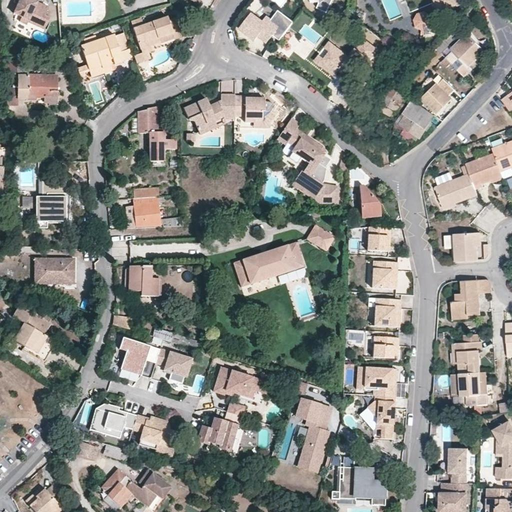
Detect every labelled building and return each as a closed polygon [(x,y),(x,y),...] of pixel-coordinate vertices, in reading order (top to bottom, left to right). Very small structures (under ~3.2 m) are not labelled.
[(31,0),(15,0),(19,1),(17,4),(13,14),(16,15),(22,18),(23,16),(29,18),(27,22),(44,30),(49,19),(48,18),(44,16),(48,8),(47,7),(31,0)] [(319,0),(320,4),(329,9),(332,0),(319,0)] [(433,0),(439,13),(458,5),(455,0),(433,0)] [(329,9),(320,4),(318,8),(327,13),(329,9)] [(257,37),(259,34),(264,38),(268,33),(272,36),(279,41),(294,21),(279,9),(270,20),(266,17),(262,21),(251,13),(239,28),(255,40),(257,37)] [(437,23),(432,22),(431,16),(424,12),(417,14),(413,20),(415,27),(422,31),(421,34),(431,32),(436,33),(440,27),(437,23)] [(29,18),(23,16),(22,18),(20,22),(26,25),(27,22),(29,18)] [(160,43),(158,38),(172,33),(174,38),(174,40),(183,38),(177,18),(169,21),(167,18),(133,29),(140,50),(160,43)] [(469,31),(466,34),(477,44),(479,42),(469,31)] [(132,58),(125,38),(121,39),(119,33),(114,35),(122,61),(132,58)] [(158,38),(160,43),(174,38),(172,33),(158,38)] [(257,37),(266,43),(272,36),(268,33),(264,38),(259,34),(257,37)] [(451,50),(453,52),(446,58),(464,77),(471,69),(469,67),(484,52),(477,44),(466,34),(451,50)] [(122,61),(114,35),(98,41),(96,35),(84,39),(86,44),(81,46),(88,69),(100,66),(102,68),(111,65),(109,59),(113,58),(115,64),(122,61)] [(362,69),(375,50),(361,40),(354,50),(353,49),(346,58),(331,47),(321,62),(337,73),(339,70),(349,77),(348,78),(355,83),(348,93),(356,99),(366,84),(351,74),(357,65),(362,69)] [(443,41),(439,46),(444,51),(448,45),(443,41)] [(331,47),(326,44),(312,64),(333,79),(337,73),(321,62),(331,47)] [(17,75),(19,75),(18,62),(6,63),(7,75),(17,75)] [(102,68),(100,66),(88,69),(90,76),(112,69),(111,65),(102,68)] [(349,77),(339,70),(337,73),(347,80),(349,77)] [(17,99),(18,76),(17,75),(7,75),(5,75),(7,105),(17,105),(17,99)] [(17,99),(35,100),(36,98),(44,98),(45,96),(51,96),(52,92),(57,93),(58,77),(18,76),(17,99)] [(355,83),(348,78),(347,80),(341,88),(348,93),(355,83)] [(454,91),(443,80),(437,86),(436,84),(422,98),(437,113),(451,100),(448,97),(454,91)] [(381,103),(396,112),(405,97),(390,88),(381,103)] [(52,92),(51,96),(45,96),(44,98),(45,103),(57,103),(57,93),(52,92)] [(219,100),(219,105),(211,108),(210,104),(207,99),(193,105),(185,108),(190,120),(195,122),(201,134),(202,134),(210,130),(208,124),(215,121),(224,118),(235,118),(235,117),(235,96),(235,94),(221,95),(221,100),(219,100)] [(511,96),(510,98),(508,95),(501,100),(504,104),(510,111),(511,109),(511,96)] [(259,105),(255,105),(255,98),(245,98),(245,96),(235,96),(235,117),(244,117),(245,123),(255,123),(256,121),(259,121),(265,121),(271,124),(279,112),(272,107),(273,105),(268,102),(263,101),(261,101),(259,103),(259,105)] [(412,100),(395,123),(419,138),(434,116),(412,100)] [(392,118),(396,112),(381,103),(377,109),(392,118)] [(138,134),(150,134),(151,161),(163,162),(163,150),(175,150),(175,140),(163,140),(163,123),(157,124),(157,108),(146,109),(145,111),(138,112),(138,134)] [(299,125),(291,120),(278,140),(286,145),(288,143),(295,147),(288,158),(296,162),(299,157),(308,162),(302,171),(300,170),(292,182),(314,196),(313,199),(315,201),(337,201),(337,185),(322,185),(309,176),(324,153),(322,147),(315,142),(309,142),(303,139),(299,132),(296,130),(299,125)] [(208,124),(210,130),(217,127),(215,121),(208,124)] [(255,123),(255,129),(268,129),(271,124),(265,121),(259,121),(256,121),(255,123)] [(501,170),(510,167),(511,165),(511,140),(493,148),(494,153),(501,170)] [(11,152),(2,151),(2,148),(0,147),(0,196),(2,172),(0,171),(1,162),(10,162),(11,152)] [(494,153),(466,163),(470,173),(475,188),(482,185),(482,182),(491,178),(502,174),(501,170),(494,153)] [(349,169),(350,160),(341,158),(339,170),(349,173),(349,169)] [(454,179),(451,172),(437,177),(439,184),(454,179)] [(442,204),(454,200),(454,202),(477,193),(475,188),(470,173),(454,179),(439,184),(435,186),(442,204)] [(65,190),(65,178),(42,177),(41,196),(35,196),(35,221),(46,221),(46,219),(65,219),(65,209),(65,190)] [(292,182),(290,185),(313,199),(314,196),(292,182)] [(380,216),(379,206),(363,186),(359,186),(361,213),(361,218),(380,216)] [(133,190),(133,199),(158,198),(157,189),(133,190)] [(126,208),(127,229),(161,227),(160,206),(159,198),(158,198),(133,199),(134,207),(126,208)] [(163,220),(163,227),(184,227),(184,219),(163,220)] [(328,250),(335,237),(316,225),(309,239),(328,250)] [(389,246),(390,228),(371,226),(368,227),(367,250),(387,251),(387,245),(389,246)] [(478,259),(478,246),(474,246),(474,232),(454,233),(456,260),(478,259)] [(232,265),(240,287),(304,266),(296,243),(268,253),(269,256),(264,258),(263,254),(244,261),(232,265)] [(43,284),(44,281),(72,282),(73,260),(60,260),(60,263),(54,262),(53,259),(35,258),(33,284),(43,284)] [(397,278),(398,262),(388,262),(375,261),(375,276),(377,276),(376,288),(394,289),(394,278),(397,278)] [(125,288),(129,288),(140,288),(140,292),(140,296),(149,297),(157,298),(157,279),(150,279),(150,266),(130,266),(130,270),(126,269),(125,288)] [(479,301),(475,301),(475,297),(479,297),(479,291),(491,291),(491,287),(491,284),(488,281),(485,279),(460,281),(461,292),(455,292),(455,301),(452,301),(453,315),(473,314),(479,314),(479,301)] [(400,316),(401,300),(395,300),(376,298),(375,315),(377,315),(376,326),(397,327),(398,316),(400,316)] [(31,314),(16,305),(10,316),(23,324),(25,324),(31,314)] [(55,342),(42,334),(31,328),(36,317),(47,323),(51,316),(39,309),(35,316),(31,314),(25,324),(23,324),(13,341),(23,347),(22,349),(44,361),(55,342)] [(133,331),(135,323),(114,316),(112,325),(133,331)] [(47,323),(36,317),(31,328),(42,334),(48,325),(47,323)] [(170,342),(173,334),(156,328),(153,337),(170,342)] [(186,346),(188,338),(173,334),(170,342),(186,346)] [(398,353),(399,338),(374,336),(373,357),(393,358),(394,352),(398,353)] [(156,363),(160,350),(123,337),(120,348),(127,350),(126,351),(121,368),(142,374),(146,360),(156,363)] [(200,351),(200,342),(188,338),(186,346),(200,351)] [(455,351),(458,351),(458,362),(459,373),(477,372),(479,372),(478,350),(481,350),(480,341),(455,343),(455,351)] [(22,349),(20,352),(42,364),(44,361),(22,349)] [(186,378),(192,360),(160,350),(156,363),(165,366),(165,368),(167,369),(167,371),(172,373),(170,380),(183,384),(185,377),(186,378)] [(368,391),(369,367),(362,367),(360,391),(368,391)] [(392,383),(393,369),(369,367),(368,391),(378,392),(378,398),(395,399),(396,383),(392,383)] [(258,392),(261,381),(220,368),(213,392),(224,395),(225,394),(226,389),(234,391),(233,393),(246,398),(247,394),(254,390),(258,392)] [(459,373),(460,395),(467,394),(467,405),(486,403),(486,393),(479,393),(477,372),(459,373)] [(486,393),(485,372),(479,372),(477,372),(479,393),(486,393)] [(307,384),(295,380),(291,391),(303,395),(307,384)] [(265,394),(268,383),(261,381),(258,392),(265,394)] [(251,399),(254,390),(247,394),(246,398),(251,399)] [(395,399),(378,398),(378,403),(368,406),(378,415),(377,425),(384,426),(385,434),(394,434),(395,399)] [(327,418),(330,407),(301,399),(296,417),(308,421),(306,425),(311,427),(301,460),(319,465),(329,431),(321,429),(325,417),(327,418)] [(132,430),(137,415),(127,412),(126,415),(118,413),(119,410),(119,407),(105,403),(95,408),(90,425),(97,427),(96,432),(129,442),(132,430)] [(242,417),(244,407),(230,403),(227,412),(242,417)] [(329,431),(335,408),(330,407),(327,418),(325,417),(321,429),(329,431)] [(178,433),(168,430),(168,422),(150,417),(149,419),(149,422),(146,421),(147,418),(137,415),(132,430),(142,433),(138,445),(155,450),(157,444),(173,449),(178,433)] [(214,419),(211,429),(202,427),(198,441),(208,444),(209,442),(221,445),(220,448),(229,450),(236,426),(214,419)] [(501,445),(503,444),(502,457),(503,468),(495,468),(495,477),(511,478),(511,427),(508,420),(493,429),(497,438),(501,445)] [(73,440),(68,451),(83,456),(94,460),(98,449),(73,440)] [(171,457),(173,449),(157,444),(155,450),(154,452),(171,457)] [(53,448),(55,455),(58,461),(66,456),(55,445),(53,448)] [(125,457),(127,452),(106,446),(103,455),(107,456),(115,458),(124,462),(125,457)] [(468,448),(450,448),(449,473),(452,473),(452,483),(467,483),(468,448)] [(127,452),(125,457),(141,462),(142,456),(127,452)] [(379,461),(356,459),(356,461),(363,461),(377,463),(376,470),(379,470),(379,461)] [(317,473),(319,465),(301,460),(299,468),(317,473)] [(384,494),(385,483),(375,482),(376,471),(379,470),(376,470),(377,463),(363,461),(362,469),(362,474),(358,473),(358,469),(339,468),(339,474),(341,475),(344,475),(343,480),(340,480),(339,492),(339,498),(334,498),(335,492),(332,492),(332,499),(355,500),(355,502),(356,502),(356,500),(357,497),(372,499),(372,501),(372,508),(385,509),(387,494),(384,494)] [(121,506),(127,499),(129,500),(139,488),(118,471),(105,484),(112,491),(109,493),(108,495),(119,505),(121,506)] [(148,471),(143,478),(147,481),(142,487),(140,489),(139,488),(132,497),(142,504),(146,499),(151,503),(155,497),(161,501),(166,495),(164,493),(168,487),(148,471)] [(205,478),(203,485),(223,491),(225,483),(205,478)] [(441,493),(448,494),(447,502),(439,502),(439,503),(439,511),(445,511),(462,511),(468,511),(468,484),(467,483),(452,483),(442,483),(441,493)] [(102,487),(104,490),(109,493),(112,491),(105,484),(102,487)] [(29,506),(37,499),(34,497),(44,489),(41,486),(25,501),(29,506)] [(29,506),(34,511),(53,511),(59,507),(59,506),(56,502),(61,497),(52,486),(46,491),(44,489),(34,497),(37,499),(29,506)] [(507,508),(505,506),(509,501),(508,499),(511,494),(511,488),(486,488),(486,509),(488,511),(511,511),(511,508),(507,508)] [(439,494),(439,502),(447,502),(448,494),(441,493),(439,494)] [(108,495),(103,501),(115,511),(119,505),(108,495)] [(146,499),(142,504),(146,508),(151,503),(146,499)]
